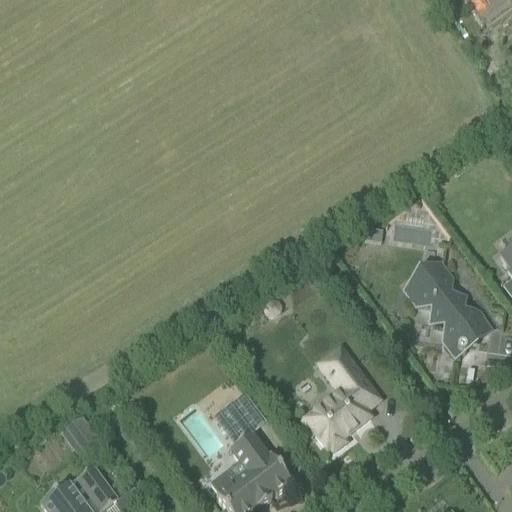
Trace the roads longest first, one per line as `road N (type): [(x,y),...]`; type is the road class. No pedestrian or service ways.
road 1 (track): [(511,112),(0,440)]
road 2 (track): [(312,242),(460,441)]
road 3 (track): [(82,388),(171,511)]
